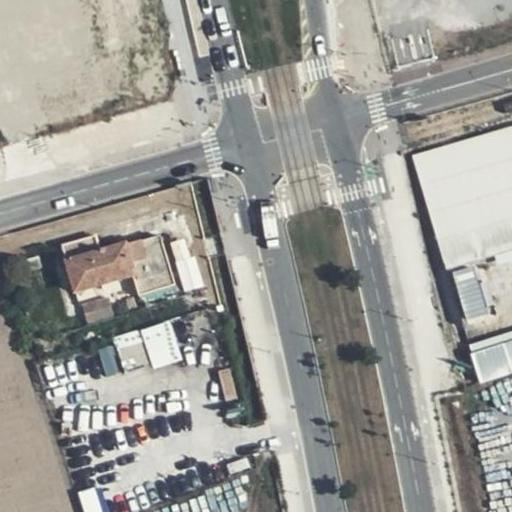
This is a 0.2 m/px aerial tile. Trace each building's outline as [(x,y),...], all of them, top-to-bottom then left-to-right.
[(511,254),(511,127),(410,158),(445,273),(511,254)] [(178,293),(163,238),(103,254),(96,238),(62,247),(76,293),(132,277),(139,298),(172,289),(173,295),(178,293)] [(204,287),(195,256),(190,258),(185,239),(170,244),(184,293),(204,287)] [(115,317),(109,297),(81,305),(86,325),(115,317)] [(183,360),(170,320),(140,330),(153,370),(183,360)] [(150,365),(138,330),(114,338),(126,373),(150,365)] [(511,373),(511,333),(469,348),(481,384),(511,373)] [(120,373),(113,346),(98,350),(105,377),(120,373)]
